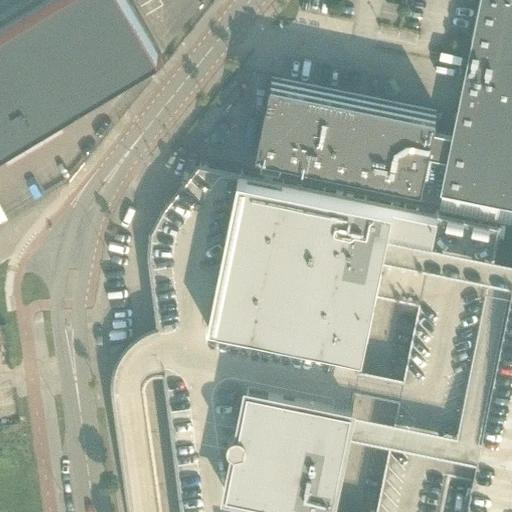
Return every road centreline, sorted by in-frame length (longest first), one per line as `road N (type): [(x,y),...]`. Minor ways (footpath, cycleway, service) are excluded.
road 1 (unclassified): [(143,133),(87,194),(60,274),(57,324),(77,398)]
road 2 (unclassified): [(77,398),(78,306),(91,238),(143,133)]
road 3 (unclassified): [(143,133),(251,0)]
